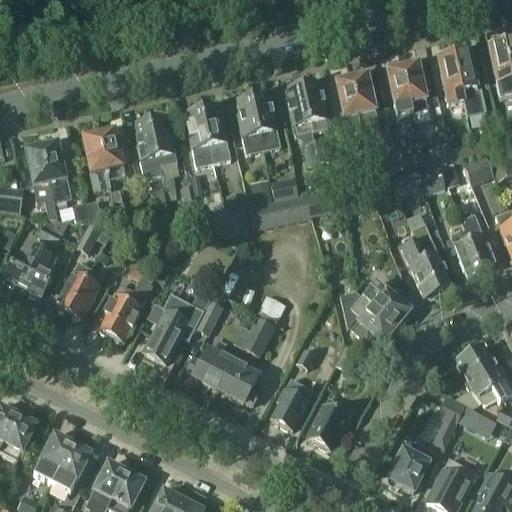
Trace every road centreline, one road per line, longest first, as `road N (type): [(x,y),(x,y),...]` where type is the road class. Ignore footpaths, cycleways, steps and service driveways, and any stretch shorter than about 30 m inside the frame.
road 1 (unclassified): [(0,108),(510,0)]
road 2 (residential): [(340,500),(0,324)]
road 3 (residential): [(340,500),(411,370),(451,330),(511,304)]
